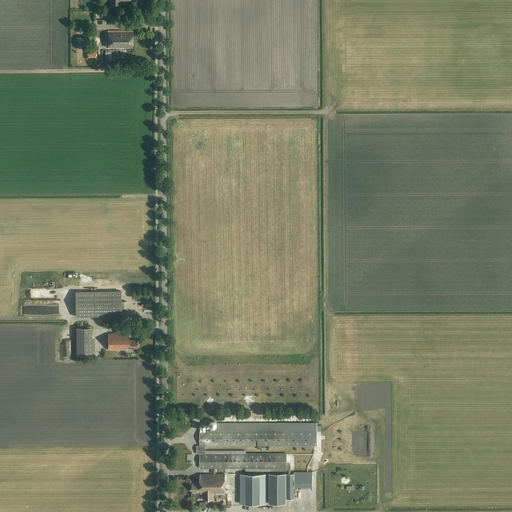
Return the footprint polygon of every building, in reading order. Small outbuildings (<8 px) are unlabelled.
[(133,48),(133,30),(108,30),(108,42),(106,42),(106,46),(108,46),(108,48),(133,48)] [(97,48),(101,42),(97,39),(93,45),(97,48)] [(76,316),(121,316),(121,290),(75,291),(76,316)] [(92,337),(92,327),(76,327),(76,355),(95,355),(95,337),(92,337)] [(129,341),(129,334),(108,334),(108,350),(129,350),(129,348),(137,348),(137,340),(129,341)] [(216,427),(217,425),(217,423),(217,421),(215,420),(213,419),(211,420),(210,421),(209,423),(209,425),(209,426),(211,428),(213,428),(215,428),(216,427)] [(205,451),(205,446),(286,446),(286,423),(218,423),(218,430),(200,430),(200,445),(197,445),(197,454),(200,454),(200,469),(245,469),(245,471),(286,471),(286,453),(246,453),(246,450),(205,451)] [(241,473),(241,504),(266,504),(266,473),(241,473)] [(225,493),(225,474),(200,474),(200,484),(192,484),(192,491),(196,491),(196,493),(204,493),(204,500),(213,500),(213,493),(225,493)] [(269,504),(287,504),(287,474),(269,474),(269,504)]
